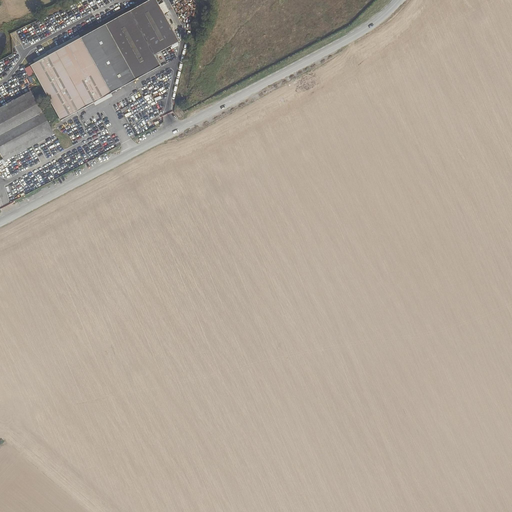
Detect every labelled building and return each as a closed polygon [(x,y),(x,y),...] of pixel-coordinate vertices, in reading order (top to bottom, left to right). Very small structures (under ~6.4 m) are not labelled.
[(145,0),(38,60),(69,114),(167,59),(164,53),(161,49),(186,35),(165,0),(145,0)] [(188,39),(186,35),(161,49),(164,53),(188,39)] [(25,68),(28,76),(33,74),(30,66),(25,68)] [(34,87),(0,105),(0,111),(36,91),(34,87)] [(60,123),(41,89),(36,91),(55,125),(60,123)] [(55,125),(36,91),(0,111),(0,130),(10,150),(55,125)] [(83,157),(90,154),(88,148),(81,150),(83,157)]
